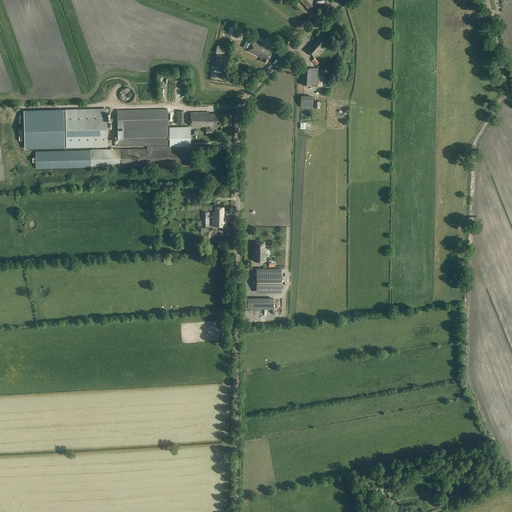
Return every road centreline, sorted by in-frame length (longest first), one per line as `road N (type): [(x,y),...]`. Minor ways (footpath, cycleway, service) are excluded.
road 1 (unclassified): [(235,511),(240,106),(339,0)]
road 2 (track): [(507,93),(473,148),(466,368),(490,447)]
